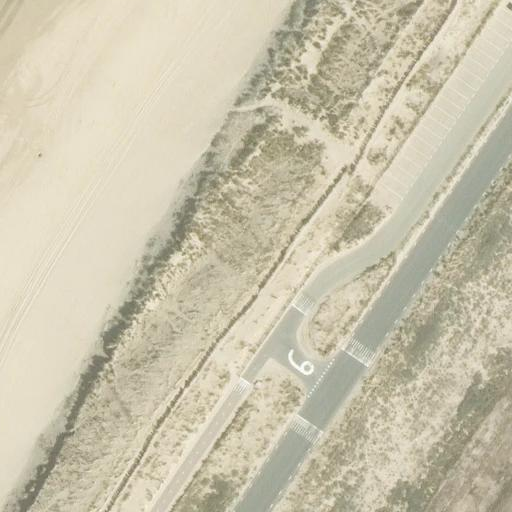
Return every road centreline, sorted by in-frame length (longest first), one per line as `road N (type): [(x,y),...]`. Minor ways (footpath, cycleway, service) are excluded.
road 1 (unclassified): [(511,67),(405,222),(319,288),(276,345),(334,388)]
road 2 (unclassified): [(511,130),(334,388)]
road 3 (unclassified): [(334,388),(251,511)]
